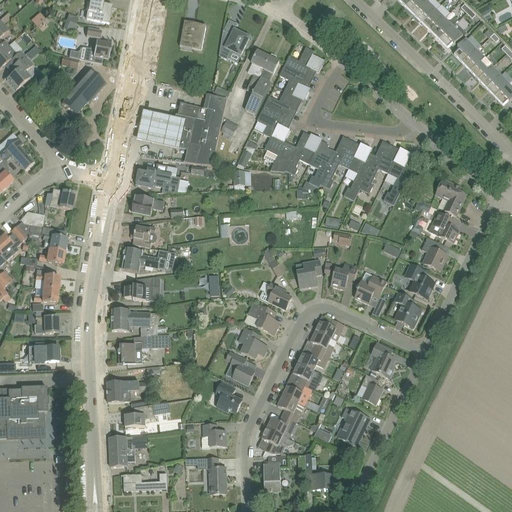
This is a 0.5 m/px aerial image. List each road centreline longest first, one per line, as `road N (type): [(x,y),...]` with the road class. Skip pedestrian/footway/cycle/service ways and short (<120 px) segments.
road 1 (residential): [(245,511),(251,422),(313,308),(425,354)]
road 2 (tertiary): [(97,511),(91,303),(111,180)]
road 3 (residential): [(511,154),(356,0)]
road 4 (tertiary): [(111,180),(147,0)]
road 5 (residential): [(347,511),(425,354)]
road 6 (residential): [(425,354),(498,197)]
road 7 (residential): [(412,120),(400,132),(320,125),(313,112),(344,61)]
